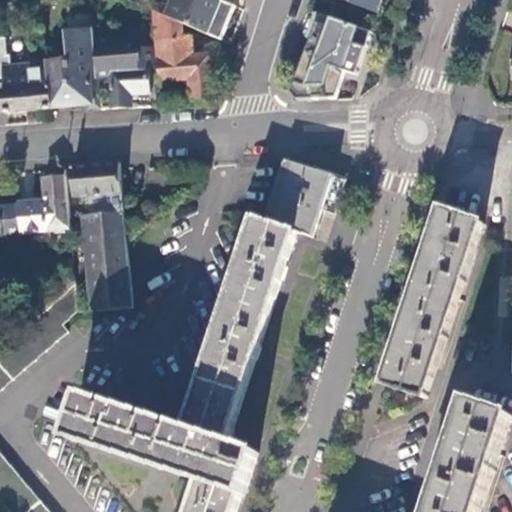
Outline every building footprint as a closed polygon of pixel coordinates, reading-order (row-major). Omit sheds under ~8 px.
[(238,8),(218,0),(174,0),(167,17),(182,24),(224,42),(238,8)] [(382,0),(342,0),(378,13),(382,0)] [(167,17),(154,11),(156,37),(158,36),(162,81),(191,79),(193,98),(214,97),(210,56),(193,58),(191,39),(184,40),(182,24),(167,17)] [(309,39),(313,40),(322,16),(318,14),(309,39)] [(333,100),(337,100),(346,72),(359,77),(373,34),(322,16),(313,40),(292,95),(295,101),(333,100)] [(96,38),(95,31),(68,33),(70,61),(48,63),(52,109),(94,105),(92,87),(100,85),(100,82),(96,38)] [(132,47),(115,37),(96,38),(100,82),(113,81),(114,108),(124,107),(133,107),(132,95),(150,94),(150,72),(159,71),(157,50),(140,52),(133,54),(132,47)] [(52,109),(48,63),(9,66),(8,56),(3,56),(1,38),(0,38),(0,85),(5,85),(6,91),(4,91),(5,114),(52,109)] [(347,181),(289,161),(268,224),(298,234),(316,240),(325,211),(336,215),(342,198),(347,181)] [(75,168),(78,198),(106,196),(107,216),(126,213),(122,165),(96,167),(75,168)] [(72,230),(68,179),(46,181),(48,202),(20,204),(20,206),(22,234),(72,230)] [(0,237),(22,235),(22,234),(20,206),(0,207),(0,237)] [(485,223),(443,210),(433,242),(398,349),(386,385),(428,398),(485,223)] [(135,309),(129,241),(126,213),(107,216),(92,218),(101,312),(135,309)] [(298,234),(268,224),(257,220),(188,431),(133,414),(86,398),(71,441),(200,483),(190,511),(236,511),(242,496),(245,497),(259,454),(229,445),(233,433),(260,351),(286,272),(298,234)] [(75,270),(28,310),(30,326),(49,310),(77,286),(75,270)] [(70,322),(79,314),(77,286),(49,310),(64,327),(70,322)] [(0,392),(70,333),(64,327),(49,310),(30,326),(0,351),(0,392)] [(482,511),(511,421),(511,416),(470,403),(461,433),(434,511),(482,511)] [(0,500),(9,511),(49,511),(0,453),(0,500)]
